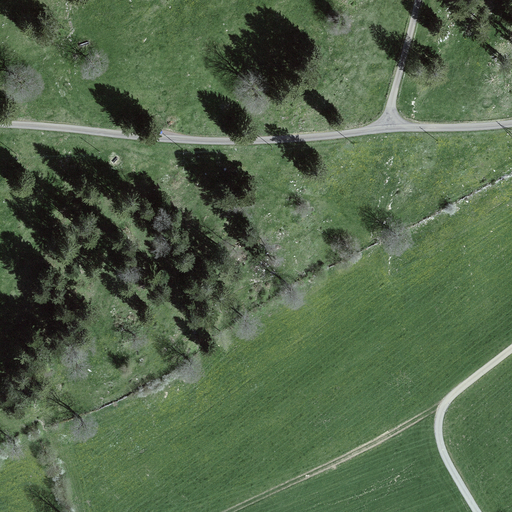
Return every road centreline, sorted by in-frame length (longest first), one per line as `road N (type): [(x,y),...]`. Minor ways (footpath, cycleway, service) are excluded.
road 1 (unclassified): [(388,129),(257,145),(0,127)]
road 2 (unclassified): [(511,349),(447,402),(437,426),(477,511)]
road 3 (unclassified): [(388,129),(416,0)]
road 4 (unclassified): [(511,125),(388,129)]
